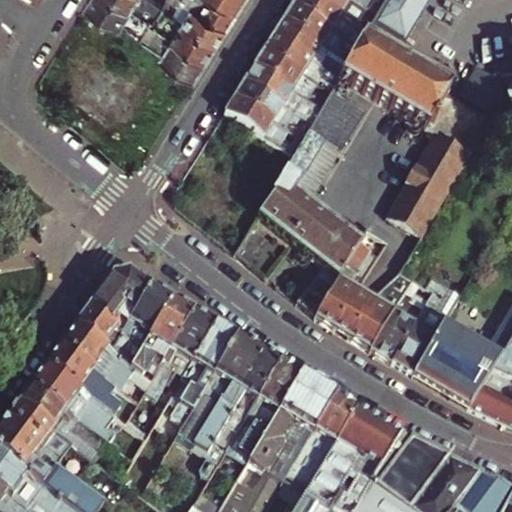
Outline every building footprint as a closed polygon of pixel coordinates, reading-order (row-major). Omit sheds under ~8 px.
[(121,25),(122,23),(131,9),(115,0),(89,0),(87,4),(121,25)] [(115,0),(131,9),(136,0),(115,0)] [(217,43),(228,25),(187,0),(168,0),(188,12),(182,22),(217,43)] [(187,0),(228,25),(239,8),(225,0),(187,0)] [(225,0),(239,8),(243,0),(225,0)] [(357,28),(340,17),(313,0),(296,0),(292,7),(331,31),(339,36),(349,42),(351,44),(357,33),(364,38),(367,34),(358,28),(357,28)] [(313,0),(340,17),(349,1),(346,0),(313,0)] [(403,46),(430,0),(387,0),(386,1),(376,18),(367,34),(364,38),(358,48),(349,65),(343,75),(340,80),(338,83),(425,134),(425,132),(435,138),(468,157),(502,102),(493,79),(475,68),(454,105),(445,100),(448,94),(410,71),(414,63),(400,55),(404,47),(403,46)] [(366,12),(376,18),(386,1),(384,0),(373,0),(374,0),(366,12)] [(151,22),(153,23),(162,9),(163,7),(157,3),(153,9),(142,3),(136,13),(142,16),(151,22)] [(358,48),(351,44),(349,42),(339,36),(331,31),(292,7),(282,23),(349,65),(358,48)] [(358,28),(367,34),(376,18),(366,12),(357,28),(358,28)] [(139,37),(141,38),(151,22),(142,16),(133,30),(135,32),(134,34),(139,37)] [(206,60),(217,43),(182,22),(172,38),(206,60)] [(343,75),(349,65),(282,23),(273,37),(317,65),(322,58),(336,67),(337,72),(343,75)] [(146,42),(162,54),(172,38),(156,28),(146,42)] [(338,83),(340,80),(317,65),(273,37),(262,54),(314,87),(324,93),(330,97),(338,83)] [(195,77),(206,60),(172,38),(162,54),(161,55),(195,77)] [(253,69),(305,102),(314,87),(262,54),(253,69)] [(312,127),(321,112),(315,109),(305,102),(253,69),(243,85),(312,127)] [(511,74),(493,79),(502,102),(509,119),(511,118),(511,74)] [(307,137),(312,127),(243,85),(233,100),(283,131),(288,123),(301,131),(296,139),(303,143),(307,137)] [(315,109),(321,112),(329,98),(330,97),(324,93),(315,109)] [(307,137),(322,146),(345,108),(329,98),(321,112),(312,127),(307,137)] [(285,132),(283,131),(233,100),(224,116),(276,148),(285,132)] [(339,156),(362,118),(345,108),(322,146),(339,156)] [(257,221),(292,248),(315,212),(307,206),(293,195),(322,146),(307,137),(303,143),(294,158),(285,174),(274,192),(270,199),(272,201),(257,221)] [(285,153),(294,158),(303,143),(296,139),(295,138),(285,153)] [(387,221),(420,240),(468,157),(435,138),(387,221)] [(293,195),(307,206),(339,156),(322,146),(293,195)] [(308,290),(324,304),(356,249),(359,245),(315,212),(292,248),(323,271),(308,290)] [(234,258),(249,269),(266,247),(249,234),(234,258)] [(313,321),(332,332),(356,293),(347,289),(353,280),(361,284),(376,262),(356,249),(324,304),(313,321)] [(119,328),(124,331),(149,289),(127,275),(112,278),(87,312),(116,333),(119,328)] [(386,287),(392,291),(400,278),(398,277),(398,276),(386,287)] [(347,342),(368,354),(409,283),(400,278),(392,291),(382,309),(370,302),(347,342)] [(368,354),(390,367),(432,296),(424,292),(409,283),(368,354)] [(390,367),(412,381),(444,327),(447,320),(435,313),(447,293),(429,283),(424,292),(432,296),(390,367)] [(130,347),(140,353),(171,302),(149,289),(124,331),(109,355),(120,364),(130,347)] [(295,306),(313,321),(324,304),(308,290),(295,306)] [(332,332),(347,342),(370,302),(356,293),(332,332)] [(435,313),(447,320),(459,300),(447,293),(435,313)] [(150,385),(162,365),(193,315),(171,302),(140,353),(129,370),(141,379),(150,385)] [(412,381),(467,412),(511,334),(511,308),(487,352),(444,327),(412,381)] [(74,329),(109,355),(124,331),(119,328),(116,333),(87,312),(74,329)] [(172,376),(181,381),(214,328),(193,315),(162,365),(150,385),(142,397),(154,404),(172,376)] [(169,419),(183,428),(235,341),(214,328),(181,381),(180,384),(187,389),(169,419)] [(120,364),(109,355),(74,329),(59,350),(91,373),(103,382),(110,372),(122,381),(129,370),(120,364)] [(511,334),(467,412),(511,432),(511,402),(509,401),(511,395),(511,334)] [(232,412),(229,410),(261,356),(235,341),(183,428),(176,439),(205,456),(207,463),(199,476),(199,480),(208,485),(224,456),(216,451),(210,448),(232,412)] [(120,407),(85,381),(91,373),(59,350),(44,370),(112,419),(120,407)] [(228,431),(236,436),(278,367),(261,356),(229,410),(232,412),(210,448),(216,451),(228,431)] [(234,441),(255,454),(300,380),(278,367),(236,436),(234,441)] [(118,424),(112,419),(44,370),(29,390),(77,424),(83,415),(110,435),(118,424)] [(103,382),(115,390),(122,381),(110,372),(103,382)] [(154,404),(164,410),(180,384),(181,381),(172,376),(154,404)] [(263,478),(281,488),(334,400),(300,380),(255,454),(247,468),(263,478)] [(104,443),(77,424),(29,390),(14,410),(61,444),(68,436),(95,456),(104,443)] [(281,488),(302,502),(355,413),(334,400),(281,488)] [(98,511),(102,508),(54,472),(70,450),(61,444),(14,410),(0,429),(0,459),(71,511),(98,511)] [(343,494),(339,492),(379,427),(355,413),(302,502),(296,511),(354,511),(355,510),(340,500),(343,494)] [(104,443),(110,435),(83,415),(77,424),(104,443)] [(340,500),(355,510),(398,439),(379,427),(339,492),(343,494),(340,500)] [(88,464),(95,456),(68,436),(61,444),(70,450),(88,464)] [(501,511),(511,494),(398,439),(355,510),(354,511),(195,511),(192,510),(191,511),(501,511)] [(0,494),(24,511),(71,511),(0,459),(0,494)] [(220,511),(266,511),(281,488),(263,478),(252,496),(236,486),(220,511)] [(24,511),(0,494),(0,511),(24,511)]
